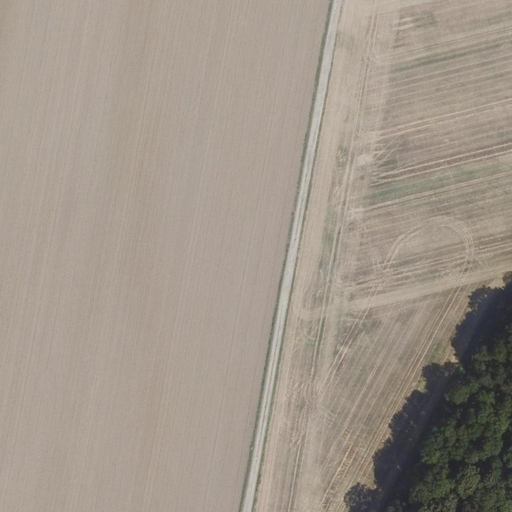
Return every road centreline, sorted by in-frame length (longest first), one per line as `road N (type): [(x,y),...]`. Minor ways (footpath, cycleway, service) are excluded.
road 1 (track): [(251,511),(338,0)]
road 2 (track): [(511,301),(392,511)]
